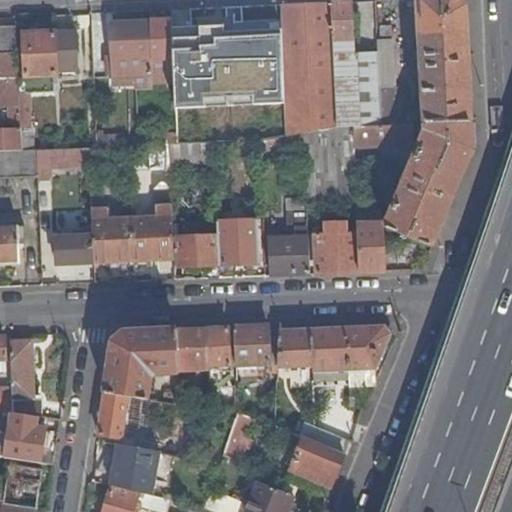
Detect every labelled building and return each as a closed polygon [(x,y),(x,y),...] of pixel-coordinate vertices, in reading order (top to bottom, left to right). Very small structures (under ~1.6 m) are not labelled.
[(457,0),(419,0),(422,59),(425,59),(426,67),(423,68),(426,125),(473,123),(466,8),(457,0)] [(352,2),(283,5),(283,27),(285,105),(287,137),(305,134),(336,128),(334,58),(354,57),(352,2)] [(172,21),(151,21),(151,23),(153,61),(174,60),(172,21)] [(153,61),(151,23),(113,24),(114,58),(114,74),(115,84),(136,83),(136,88),(137,91),(152,91),(151,66),(153,66),(153,61)] [(283,27),(176,28),(178,107),(285,105),(283,27)] [(0,79),(20,79),(18,28),(1,28),(2,54),(0,56),(0,79)] [(26,77),(53,75),(58,75),(58,71),(78,70),(76,32),(24,33),(26,77)] [(378,41),(378,55),(382,126),(396,126),(393,41),(378,41)] [(378,55),(354,57),(334,58),(336,128),(355,127),(382,126),(378,55)] [(174,77),(174,65),(165,65),(165,77),(174,77)] [(54,92),(53,75),(26,77),(26,93),(54,92)] [(20,79),(0,79),(0,108),(21,108),(20,79)] [(473,123),(426,125),(427,132),(389,221),(387,227),(433,248),(474,149),(473,123)] [(382,126),(355,127),(356,143),(356,146),(415,144),(414,125),(396,126),(382,126)] [(355,127),(336,128),(305,134),(306,147),(307,147),(354,143),(356,143),(355,127)] [(22,129),(0,129),(0,151),(23,150),(22,129)] [(140,136),(140,146),(170,145),(177,144),(177,134),(140,136)] [(305,134),(287,137),(260,141),(261,151),(306,147),(305,134)] [(216,163),(215,143),(183,144),(184,164),(216,163)] [(354,143),(307,147),(310,203),(356,201),(354,143)] [(81,167),(80,149),(38,150),(39,169),(53,168),(81,167)] [(0,178),(39,177),(39,169),(38,150),(23,150),(0,151),(0,178)] [(39,177),(39,181),(53,181),(53,168),(39,169),(39,177)] [(157,216),(134,217),(134,220),(135,261),(147,261),(175,259),(174,224),(173,205),(157,205),(157,216)] [(134,220),(134,217),(110,218),(110,207),(93,208),(95,235),(96,263),(135,261),(134,220)] [(387,227),(389,221),(380,213),(359,213),(360,233),(362,273),(386,272),(385,226),(386,226),(387,227)] [(219,235),(221,266),(260,264),(259,220),(219,221),(219,235)] [(175,267),(221,266),(219,235),(184,237),(183,224),(174,224),(175,259),(175,267)] [(0,262),(20,262),(19,228),(0,228),(0,262)] [(362,273),(360,233),(317,235),(319,274),(362,273)] [(58,264),(96,263),(95,235),(57,236),(58,264)] [(272,276),(311,275),(310,237),(270,239),(272,276)] [(271,364),(269,327),(236,328),(238,365),(271,364)] [(238,365),(236,328),(179,330),(179,352),(210,351),(211,366),(238,365)] [(386,328),(331,330),(332,371),(377,369),(392,334),(386,328)] [(179,352),(179,330),(125,332),(114,342),(106,392),(150,399),(153,378),(158,373),(180,373),(179,352)] [(331,330),(313,331),(314,366),(314,372),(332,371),(331,330)] [(313,331),(280,332),(279,368),(314,366),(313,331)] [(11,342),(14,413),(40,417),(39,398),(35,398),(32,341),(11,342)] [(332,371),(314,372),(315,383),(333,382),(332,371)] [(150,399),(106,392),(100,435),(122,439),(126,412),(142,414),(144,404),(149,405),(150,399)] [(226,456),(246,462),(260,419),(240,413),(226,456)] [(45,430),(9,425),(7,433),(13,434),(11,452),(41,456),(45,430)] [(310,425),(304,439),(314,443),(346,456),(352,441),(317,427),(310,425)] [(314,443),(304,439),(290,471),(321,484),(326,470),(338,475),(346,456),(314,443)] [(152,496),(161,454),(161,453),(121,446),(112,487),(140,493),(152,496)] [(0,502),(6,504),(37,509),(43,472),(10,467),(8,479),(0,477),(0,502)] [(332,489),(338,475),(326,470),(321,484),(332,489)] [(250,511),(291,511),(297,497),(263,483),(250,511)] [(140,493),(112,487),(104,511),(135,511),(137,509),(140,493)] [(155,511),(164,511),(168,500),(152,496),(140,493),(137,509),(141,510),(141,509),(155,511)] [(36,511),(37,509),(6,504),(0,502),(0,511),(36,511)]
